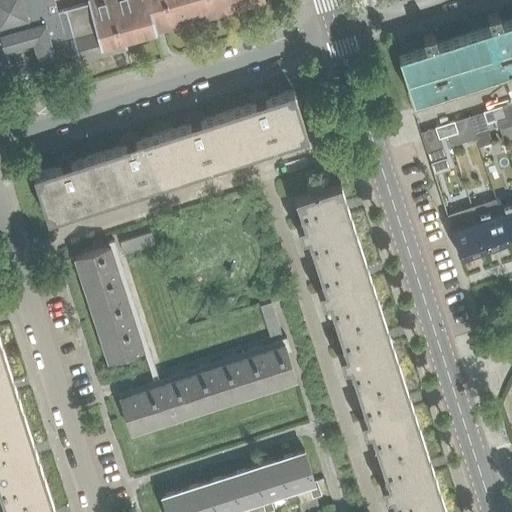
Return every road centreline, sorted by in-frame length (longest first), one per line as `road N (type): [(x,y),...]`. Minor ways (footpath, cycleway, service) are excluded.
road 1 (tertiary): [(491,511),(334,22)]
road 2 (residential): [(0,127),(334,22)]
road 3 (residential): [(92,511),(0,214)]
road 4 (unknown): [(388,121),(511,81)]
